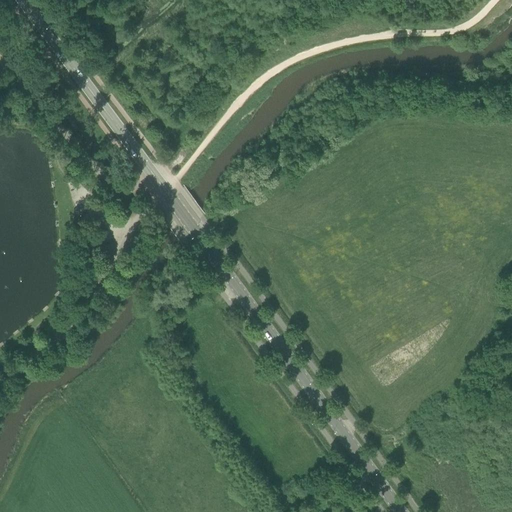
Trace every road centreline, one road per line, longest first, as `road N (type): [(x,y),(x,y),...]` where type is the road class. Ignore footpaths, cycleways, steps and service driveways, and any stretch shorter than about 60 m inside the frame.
road 1 (secondary): [(398,511),(165,191)]
road 2 (track): [(495,0),(455,31),(360,39),(291,60),(241,98),(173,181)]
road 3 (secondary): [(152,174),(23,0)]
road 4 (unclassified): [(152,174),(124,188),(110,185),(0,55)]
